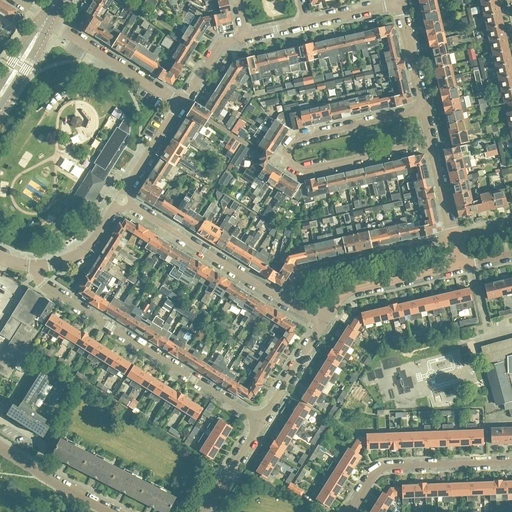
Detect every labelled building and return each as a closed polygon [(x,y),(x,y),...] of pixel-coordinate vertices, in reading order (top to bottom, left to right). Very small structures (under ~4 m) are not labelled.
[(0,0),(0,11),(11,19),(16,10),(0,0)] [(110,4),(113,0),(112,0),(93,0),(93,1),(94,1),(109,10),(119,16),(119,17),(124,17),(128,10),(124,8),(122,12),(110,4)] [(145,0),(143,4),(153,10),(158,1),(156,0),(145,0)] [(230,12),(227,0),(215,0),(212,1),(213,5),(214,10),(215,12),(220,11),(221,14),(230,12)] [(438,10),(436,0),(430,0),(420,2),(422,13),(438,10)] [(500,12),(496,0),(493,0),(481,3),(484,15),(500,12)] [(109,10),(94,1),(92,4),(87,1),(83,8),(87,11),(86,13),(101,22),(109,10)] [(204,33),(208,27),(210,26),(211,27),(216,25),(214,16),(206,18),(204,12),(204,9),(201,9),(192,4),(190,7),(187,12),(195,16),(190,24),(204,33)] [(458,17),(465,16),(463,4),(458,5),(456,5),(458,17)] [(478,6),(470,8),(471,15),(480,14),(478,6)] [(99,39),(106,28),(107,29),(109,25),(114,16),(119,17),(119,16),(109,10),(101,22),(98,27),(91,23),(85,30),(93,35),(99,39)] [(233,24),(230,14),(230,13),(230,12),(221,14),(220,11),(215,12),(214,10),(204,12),(206,18),(214,16),(216,25),(222,24),(224,23),(225,26),(233,24)] [(441,21),(438,10),(422,13),(423,19),(425,24),(441,21)] [(503,24),(500,12),(484,15),(487,28),(503,24)] [(101,22),(86,13),(78,25),(85,30),(91,23),(98,27),(101,22)] [(133,14),(128,22),(133,24),(137,16),(133,14)] [(203,34),(204,33),(190,24),(180,18),(178,22),(184,26),(185,25),(189,28),(184,34),(198,43),(203,34)] [(474,25),(472,18),(469,19),(472,29),(473,30),(475,30),(478,30),(476,24),(474,25)] [(147,30),(150,25),(144,21),(141,26),(147,30)] [(427,35),(443,32),(441,21),(425,24),(427,35)] [(388,41),(387,36),(396,34),(393,22),(386,24),(386,27),(385,27),(378,28),(382,43),(383,42),(385,42),(388,41)] [(505,37),(503,24),(487,28),(490,40),(505,37)] [(109,45),(119,30),(114,27),(112,30),(110,29),(112,26),(109,25),(107,29),(106,28),(99,39),(109,45)] [(150,44),(146,41),(148,40),(147,39),(150,33),(154,27),(150,25),(147,30),(143,36),(142,36),(129,58),(130,59),(130,58),(139,64),(148,51),(146,50),(150,44)] [(121,32),(119,30),(109,45),(112,47),(112,48),(119,52),(128,38),(125,36),(130,28),(126,26),(121,32)] [(378,28),(372,30),(363,32),(367,48),(379,45),(378,44),(382,43),(378,28)] [(367,48),(363,32),(353,34),(357,50),(362,49),(363,57),(369,56),(367,48)] [(427,36),(430,46),(461,39),(460,35),(449,37),(445,38),(443,32),(427,35),(427,36)] [(130,39),(128,38),(119,52),(129,58),(142,36),(139,34),(134,42),(130,39)] [(184,34),(179,43),(181,44),(192,52),(198,43),(184,34)] [(357,50),(353,34),(344,37),(347,52),(351,51),(352,55),(358,54),(357,50)] [(399,49),(396,34),(387,36),(388,41),(385,42),(387,51),(399,49)] [(165,36),(160,44),(168,49),(173,41),(165,36)] [(344,53),(347,52),(344,37),(334,39),(339,61),(339,62),(346,61),(344,53)] [(477,38),(476,37),(471,38),(473,48),(474,51),(479,50),(478,43),(477,38)] [(508,49),(505,37),(490,40),(493,53),(508,49)] [(339,61),(334,39),(324,41),(328,57),(329,57),(330,63),(339,61)] [(448,54),(447,47),(462,44),(461,39),(430,46),(432,57),(448,54)] [(328,57),(324,41),(314,43),(318,59),(320,69),(326,67),(324,58),(328,57)] [(314,43),(313,44),(305,45),(308,62),(318,59),(314,43)] [(174,59),(176,61),(184,66),(185,65),(184,64),(192,52),(181,44),(172,58),(174,59)] [(305,45),(298,47),(295,48),(300,70),(301,71),(306,70),(304,62),(308,62),(305,45)] [(153,63),(161,52),(160,51),(161,50),(157,47),(153,53),(148,50),(148,51),(139,64),(151,72),(156,65),(153,63)] [(300,70),(295,48),(286,50),(285,50),(290,72),(300,70)] [(476,60),(474,51),(473,48),(467,49),(470,61),(476,60)] [(384,57),(385,62),(402,58),(399,49),(387,51),(383,52),(383,53),(378,54),(371,55),(372,59),(379,58),(384,57)] [(511,62),(508,49),(493,53),(496,65),(511,62)] [(290,72),(285,50),(276,52),(281,75),(290,72)] [(164,62),(164,61),(160,59),(160,58),(159,57),(161,54),(162,52),(161,52),(153,63),(156,65),(151,72),(166,82),(166,81),(169,76),(169,73),(172,68),(164,63),(164,62)] [(281,75),(276,52),(266,55),(269,70),(274,69),(276,76),(281,75)] [(435,68),(451,65),(448,54),(432,57),(435,68)] [(256,57),(262,83),(263,82),(262,78),(271,76),(269,70),(266,55),(257,57),(256,57)] [(256,57),(255,57),(246,59),(248,68),(250,75),(254,73),(257,84),(262,83),(256,57)] [(175,79),(184,66),(176,61),(174,64),(166,58),(164,61),(164,62),(164,63),(172,68),(169,73),(169,76),(166,81),(172,85),(175,79)] [(402,58),(385,62),(388,72),(404,68),(402,58)] [(248,68),(246,59),(239,61),(233,62),(232,64),(242,70),(248,68)] [(511,74),(511,65),(511,62),(496,65),(499,78),(511,74)] [(231,66),(227,73),(242,83),(241,84),(244,85),(249,77),(248,77),(248,76),(246,75),(247,73),(242,70),(232,64),(231,66)] [(435,68),(437,79),(453,76),(451,65),(435,68)] [(404,68),(388,72),(390,82),(392,81),(406,78),(404,68)] [(473,71),(476,83),(481,82),(478,70),(473,71)] [(241,84),(242,83),(227,73),(221,82),(234,91),(237,87),(238,88),(241,84)] [(462,74),(453,76),(437,79),(440,90),(456,87),(464,85),(462,74)] [(511,88),(511,74),(499,78),(502,91),(511,88)] [(312,76),(302,78),(304,85),(313,83),(312,76)] [(304,85),(302,78),(293,80),(293,82),(294,87),(294,88),(304,85)] [(410,93),(406,78),(392,81),(393,88),(391,88),(392,91),(399,90),(400,95),(410,93)] [(335,85),(334,80),(324,83),(325,89),(326,89),(335,87),(335,85)] [(239,94),(234,91),(221,82),(215,90),(228,100),(229,99),(234,102),(239,94)] [(314,85),(306,87),(307,93),(315,91),(314,85)] [(381,109),(379,99),(376,87),(366,89),(371,111),(381,109)] [(456,87),(440,90),(442,101),(443,101),(442,101),(458,98),(456,87)] [(511,88),(502,91),(505,104),(508,103),(508,104),(510,111),(506,112),(509,125),(511,124),(511,88)] [(371,111),(366,89),(356,92),(362,113),(371,111)] [(228,100),(215,90),(210,99),(223,108),(228,100)] [(352,115),(346,94),(342,95),(340,90),(336,91),(337,96),(342,118),(352,115)] [(412,102),(410,93),(400,95),(399,90),(392,91),(395,106),(402,104),(412,102)] [(385,98),(379,99),(381,109),(389,107),(390,107),(395,106),(392,91),(384,93),(385,98)] [(243,96),(244,97),(249,101),(251,97),(245,92),(243,96)] [(362,113),(356,92),(346,94),(352,115),(362,113)] [(342,118),(337,96),(327,98),(328,104),(333,120),(342,118)] [(465,108),(464,104),(465,104),(463,96),(458,98),(442,101),(443,101),(445,112),(465,108)] [(222,109),(223,108),(210,99),(204,108),(211,113),(217,118),(222,109)] [(52,101),(47,109),(53,112),(57,104),(52,101)] [(323,122),(319,106),(318,101),(308,104),(309,109),(313,124),(323,122)] [(304,127),(299,111),(297,102),(292,103),(293,108),(294,112),(289,114),(289,113),(287,114),(287,112),(283,113),(283,111),(279,114),(275,120),(267,115),(263,120),(257,116),(255,120),(261,124),(283,138),(289,129),(293,128),(293,129),(304,127)] [(190,111),(190,112),(206,121),(207,120),(211,113),(204,108),(195,103),(191,109),(190,111)] [(488,114),(486,103),(479,105),(482,115),(488,114)] [(249,104),(246,110),(252,113),(255,108),(249,104)] [(333,120),(328,104),(319,106),(323,122),(333,120)] [(116,107),(111,115),(118,119),(121,114),(123,112),(119,109),(116,107)] [(465,108),(445,112),(447,123),(463,120),(462,113),(466,112),(465,108)] [(304,127),(313,124),(309,109),(300,111),(299,111),(304,127)] [(83,110),(80,112),(87,120),(85,128),(88,129),(91,119),(83,110)] [(206,121),(190,112),(187,116),(188,116),(183,123),(197,131),(200,133),(203,135),(210,124),(206,121)] [(231,128),(237,118),(233,115),(232,114),(226,124),(231,128)] [(72,117),(70,123),(74,128),(81,127),(83,121),(79,116),(72,117)] [(109,117),(102,133),(108,136),(115,119),(109,117)] [(478,123),(470,125),(468,118),(463,120),(447,123),(450,134),(479,128),(478,123)] [(113,166),(124,149),(127,145),(128,144),(129,139),(129,136),(129,135),(130,134),(130,131),(130,126),(130,124),(130,121),(129,119),(124,119),(123,119),(95,164),(96,164),(91,172),(104,181),(108,174),(108,175),(113,166)] [(239,119),(232,129),(238,133),(240,130),(241,129),(245,123),(239,119)] [(207,149),(206,148),(208,144),(200,139),(203,135),(200,133),(197,131),(183,123),(178,132),(207,149)] [(251,126),(249,128),(278,146),(283,138),(261,124),(258,128),(252,124),(251,126)] [(263,155),(262,156),(270,161),(271,159),(273,155),(273,154),(278,146),(249,128),(248,130),(255,135),(259,138),(258,139),(262,142),(259,146),(266,150),(264,152),(263,155)] [(450,134),(453,147),(466,144),(466,142),(468,142),(467,135),(480,132),(479,128),(450,134)] [(207,149),(178,132),(173,140),(172,139),(172,140),(186,148),(189,143),(197,148),(205,153),(207,149)] [(229,141),(224,148),(233,154),(240,143),(231,138),(229,141)] [(191,152),(186,149),(186,148),(172,140),(166,148),(197,167),(199,163),(188,156),(191,152)] [(236,153),(243,158),(248,149),(241,144),(236,153)] [(443,150),(446,161),(468,156),(470,156),(469,151),(468,151),(466,144),(453,147),(453,148),(443,150)] [(487,152),(496,150),(496,149),(495,144),(487,146),(487,147),(486,147),(487,152)] [(197,167),(166,148),(161,157),(162,157),(175,166),(178,161),(186,166),(194,171),(195,171),(197,167)] [(230,159),(233,154),(227,151),(224,155),(230,159)] [(237,166),(243,158),(236,153),(230,162),(237,166)] [(413,172),(415,172),(418,171),(417,166),(426,164),(424,154),(414,157),(414,156),(408,158),(410,167),(412,167),(413,172)] [(270,161),(262,156),(259,155),(250,170),(247,168),(241,177),(252,184),(254,182),(255,183),(268,163),(270,161)] [(464,168),(471,167),(468,156),(446,161),(448,172),(464,168)] [(175,166),(162,157),(155,168),(172,179),(176,174),(177,175),(179,173),(177,172),(179,168),(175,166)] [(401,159),(393,161),(395,171),(396,176),(408,173),(406,168),(410,167),(408,158),(401,159)] [(218,161),(215,167),(222,171),(225,165),(218,161)] [(393,161),(383,164),(386,180),(390,179),(391,181),(397,180),(396,178),(396,176),(395,171),(393,161)] [(263,190),(277,168),(268,163),(255,183),(258,185),(252,193),(256,196),(261,189),(263,190)] [(217,179),(222,171),(215,167),(210,164),(205,172),(217,179)] [(386,180),(383,164),(373,166),(379,196),(386,194),(382,181),(386,180)] [(429,178),(426,164),(417,166),(418,171),(415,172),(417,181),(429,178)] [(379,196),(373,166),(364,168),(367,184),(372,183),(375,197),(379,196)] [(162,190),(164,192),(172,179),(155,168),(147,180),(138,193),(139,197),(145,201),(150,194),(157,198),(160,193),(162,190)] [(276,187),(285,173),(277,168),(263,190),(267,193),(272,184),(276,187)] [(367,184),(364,168),(354,170),(357,186),(367,184)] [(471,178),(477,177),(479,177),(478,173),(466,176),(464,168),(448,172),(451,183),(467,179),(471,178)] [(357,186),(354,170),(345,172),(348,189),(357,187),(357,186)] [(225,185),(231,176),(225,171),(219,181),(225,185)] [(348,189),(345,172),(335,175),(338,191),(339,193),(343,192),(343,190),(348,189)] [(276,206),(293,178),(285,173),(276,187),(279,189),(274,197),(278,200),(275,205),(276,206)] [(338,191),(335,175),(325,177),(329,193),(338,191)] [(329,193),(325,177),(315,179),(318,195),(319,195),(319,199),(325,197),(325,194),(329,193)] [(304,198),(302,183),(293,178),(276,206),(278,207),(287,193),(297,199),(304,198)] [(416,192),(432,189),(429,178),(417,181),(407,183),(408,190),(415,188),(416,192)] [(304,198),(305,204),(320,200),(319,199),(319,195),(318,195),(315,179),(305,181),(305,182),(302,183),(304,198)] [(453,194),(469,190),(467,180),(467,179),(451,183),(453,194)] [(89,181),(87,184),(71,209),(68,208),(62,218),(70,223),(76,214),(77,214),(81,217),(89,206),(98,191),(100,188),(89,181)] [(153,205),(161,210),(169,198),(173,192),(168,189),(164,196),(160,193),(157,198),(150,194),(145,201),(152,206),(153,205)] [(434,198),(432,189),(416,192),(417,196),(414,197),(416,202),(418,201),(434,198)] [(507,205),(503,189),(491,192),(495,208),(507,205)] [(472,201),(470,190),(469,190),(453,194),(456,205),(472,201)] [(181,203),(178,207),(172,217),(181,223),(198,194),(195,192),(188,202),(183,199),(181,203)] [(495,208),(491,192),(475,195),(476,198),(474,201),(472,201),(474,213),(495,208)] [(189,228),(198,214),(194,211),(203,197),(198,194),(181,223),(189,228)] [(222,199),(228,203),(231,199),(225,195),(222,199)] [(172,217),(178,207),(172,203),(173,201),(169,198),(161,210),(172,217)] [(367,198),(353,201),(355,209),(369,206),(367,198)] [(436,208),(434,198),(418,201),(420,211),(424,210),(436,208)] [(213,199),(202,216),(198,214),(189,228),(197,233),(197,234),(211,211),(217,202),(213,199)] [(235,211),(240,204),(234,201),(230,207),(235,211)] [(252,209),(257,213),(261,208),(260,208),(263,203),(260,201),(257,205),(255,204),(252,209)] [(474,213),(472,201),(456,205),(455,205),(458,216),(474,213)] [(391,208),(390,203),(382,205),(383,210),(384,212),(392,210),(391,208)] [(383,210),(382,205),(372,207),(373,212),(374,213),(378,212),(377,211),(383,210)] [(268,206),(262,216),(267,219),(273,209),(268,206)] [(439,222),(436,208),(424,210),(425,213),(420,214),(421,220),(429,218),(430,224),(439,222)] [(206,239),(214,225),(210,222),(215,214),(211,212),(212,211),(211,211),(197,234),(206,239)] [(214,244),(229,220),(231,217),(227,215),(219,228),(214,225),(206,239),(214,244)] [(222,249),(231,235),(227,232),(236,218),(232,216),(231,217),(229,220),(214,244),(222,249)] [(410,238),(408,228),(407,224),(405,217),(400,218),(401,223),(396,224),(400,240),(410,238)] [(261,218),(256,226),(260,229),(265,220),(261,218)] [(441,231),(439,222),(430,224),(429,218),(421,220),(418,221),(418,220),(414,221),(414,222),(413,222),(413,223),(418,221),(419,227),(423,226),(425,235),(432,233),(431,233),(441,231)] [(400,240),(396,224),(392,225),(391,219),(385,220),(390,242),(400,240)] [(139,225),(131,220),(130,222),(125,220),(123,223),(121,222),(112,235),(119,239),(126,244),(126,243),(128,241),(121,236),(126,229),(133,233),(139,225)] [(390,242),(385,220),(376,223),(380,245),(390,242)] [(425,235),(423,226),(419,227),(418,221),(413,223),(413,222),(407,224),(408,228),(410,238),(419,236),(425,235)] [(310,228),(309,222),(301,223),(303,230),(310,228)] [(380,245),(376,223),(376,222),(365,225),(366,227),(366,226),(370,247),(371,247),(380,245)] [(370,247),(366,226),(366,227),(361,228),(360,223),(355,224),(361,250),(361,249),(370,247)] [(146,246),(154,234),(139,225),(133,233),(136,235),(141,238),(138,243),(145,247),(146,246)] [(269,233),(274,237),(277,227),(274,225),(269,233)] [(357,251),(351,225),(347,226),(349,235),(343,236),(347,253),(356,251),(357,251)] [(240,230),(236,227),(231,235),(222,249),(223,250),(223,249),(231,254),(239,240),(235,238),(240,230)] [(343,236),(341,227),(336,229),(338,238),(333,239),(337,255),(347,253),(343,236)] [(260,235),(256,232),(253,238),(239,259),(248,265),(256,251),(252,248),(260,235)] [(136,235),(133,233),(127,243),(132,247),(134,241),(136,235)] [(331,233),(322,235),(327,257),(337,255),(333,239),(332,233),(331,233)] [(164,240),(154,234),(146,246),(145,247),(151,251),(145,261),(148,263),(152,258),(164,240)] [(126,244),(119,239),(112,235),(106,245),(135,263),(137,259),(127,253),(128,252),(123,248),(126,244),(126,243),(126,244)] [(244,243),(239,240),(231,254),(239,259),(253,238),(251,236),(249,235),(244,243)] [(268,250),(273,238),(266,235),(261,248),(268,250)] [(314,243),(318,259),(327,257),(322,235),(317,236),(318,242),(314,243)] [(276,253),(281,238),(275,236),(270,251),(276,253)] [(308,239),(302,240),(304,245),(308,262),(318,259),(314,243),(309,244),(308,239)] [(164,260),(173,246),(164,240),(152,258),(148,263),(148,264),(152,267),(159,257),(164,260)] [(108,260),(112,262),(112,261),(115,258),(121,261),(122,259),(133,267),(136,263),(135,263),(106,245),(100,254),(100,255),(108,260)] [(308,262),(304,245),(299,247),(300,251),(296,252),(296,254),(288,257),(283,254),(281,258),(294,266),(295,264),(308,262)] [(174,266),(183,252),(173,246),(164,260),(169,263),(170,263),(174,266)] [(261,274),(269,262),(264,261),(266,259),(269,254),(262,249),(259,253),(256,251),(248,265),(261,273),(260,273),(261,274)] [(184,272),(193,258),(183,252),(174,266),(169,274),(178,280),(178,279),(181,276),(183,272),(184,272)] [(278,273),(282,266),(278,262),(276,261),(273,265),(270,263),(274,257),(269,254),(266,259),(264,261),(269,262),(261,274),(275,282),(279,276),(278,273)] [(99,256),(94,264),(116,278),(119,279),(120,280),(123,282),(126,277),(109,267),(112,262),(108,260),(100,255),(99,256)] [(193,278),(202,264),(193,258),(184,272),(183,272),(181,276),(178,279),(188,285),(193,278)] [(285,280),(294,266),(281,258),(278,262),(282,266),(278,273),(279,276),(275,282),(281,286),(285,280)] [(116,278),(94,264),(88,274),(102,283),(104,284),(105,284),(109,277),(114,281),(116,278)] [(203,284),(212,270),(202,264),(193,278),(188,285),(187,287),(191,289),(195,282),(197,283),(198,281),(203,284)] [(210,294),(212,292),(221,276),(212,270),(203,284),(208,287),(204,292),(206,293),(201,300),(205,303),(210,294)] [(88,289),(92,282),(99,286),(102,283),(88,274),(79,287),(82,289),(79,292),(84,295),(82,297),(89,302),(95,293),(88,289)] [(134,284),(138,279),(130,274),(127,279),(134,284)] [(222,297),(231,282),(221,276),(212,292),(213,293),(214,292),(218,295),(222,297)] [(511,293),(511,284),(510,278),(500,281),(500,280),(500,281),(498,281),(501,296),(511,293)] [(149,284),(157,289),(160,283),(153,279),(149,284)] [(135,285),(143,290),(146,284),(139,280),(135,285)] [(501,296),(498,281),(496,282),(496,281),(495,282),(496,282),(485,284),(488,299),(501,296)] [(231,304),(241,288),(231,282),(222,297),(227,300),(229,298),(231,299),(229,303),(226,301),(221,310),(226,312),(231,304)] [(105,312),(113,299),(106,294),(103,298),(99,296),(104,288),(106,285),(105,284),(104,284),(102,283),(99,286),(95,293),(89,302),(93,304),(105,312)] [(168,296),(171,291),(162,285),(159,290),(168,296)] [(36,292),(29,287),(20,302),(12,315),(12,316),(0,334),(9,340),(21,321),(24,323),(0,361),(0,372),(9,378),(18,363),(28,347),(32,340),(38,332),(29,326),(35,318),(37,319),(39,316),(45,320),(55,304),(48,299),(46,300),(45,299),(45,298),(36,292)] [(250,294),(241,288),(231,304),(235,307),(237,305),(242,308),(250,294)] [(474,307),(469,288),(457,291),(461,309),(462,309),(462,310),(474,307)] [(461,309),(457,291),(445,294),(448,305),(449,305),(450,311),(456,310),(461,309)] [(208,305),(213,297),(210,294),(205,303),(208,305)] [(246,323),(260,300),(250,294),(242,308),(246,311),(244,313),(245,314),(239,324),(244,326),(246,323)] [(448,305),(445,294),(433,296),(437,314),(444,313),(443,306),(448,305)] [(437,314),(433,296),(421,299),(424,311),(433,309),(434,315),(437,314)] [(115,318),(124,303),(123,303),(114,297),(113,299),(105,312),(115,318)] [(124,324),(135,306),(130,303),(132,300),(127,297),(123,303),(124,303),(115,318),(124,324)] [(164,303),(172,308),(175,303),(167,299),(164,303)] [(424,311),(421,299),(409,302),(413,320),(422,318),(420,311),(424,311)] [(261,321),(270,307),(260,300),(246,323),(250,326),(254,319),(255,319),(257,316),(262,319),(260,320),(261,321)] [(149,327),(152,322),(147,319),(156,305),(151,301),(149,304),(150,304),(134,330),(143,336),(149,327)] [(134,330),(150,304),(149,304),(146,302),(142,310),(135,306),(124,324),(134,330)] [(413,320),(409,302),(397,305),(400,316),(399,316),(400,323),(405,321),(404,315),(410,314),(412,320),(413,320)] [(400,316),(397,305),(396,305),(396,303),(390,305),(390,306),(385,307),(388,319),(399,316),(400,316)] [(285,316),(270,307),(261,321),(268,325),(271,320),(275,322),(272,327),(272,326),(270,330),(268,329),(266,332),(273,336),(274,333),(280,325),(279,325),(285,316)] [(388,319),(385,307),(373,310),(376,322),(388,319)] [(199,311),(197,314),(204,319),(207,312),(201,308),(199,311)] [(183,315),(193,321),(196,316),(187,310),(183,315)] [(376,322),(373,310),(361,313),(362,315),(357,316),(362,324),(362,323),(364,323),(364,325),(376,322)] [(511,313),(490,319),(491,323),(511,317),(511,313)] [(52,336),(62,320),(52,314),(46,324),(51,327),(47,333),(52,336)] [(153,342),(164,324),(163,324),(162,323),(164,321),(156,316),(152,322),(149,327),(143,336),(152,341),(153,342)] [(163,348),(172,333),(167,330),(168,330),(167,330),(170,325),(169,324),(173,318),(169,316),(165,322),(164,324),(153,342),(163,348)] [(274,336),(287,344),(295,331),(293,330),(295,326),(291,323),(292,321),(285,316),(279,325),(280,325),(286,329),(281,338),(274,333),(273,336),(274,336)] [(360,332),(363,327),(361,326),(362,324),(357,316),(350,326),(349,325),(342,335),(352,342),(355,336),(358,338),(361,332),(360,332)] [(66,336),(72,326),(62,320),(52,336),(56,338),(60,333),(66,336)] [(228,329),(220,324),(218,327),(226,333),(228,329)] [(72,348),(75,343),(82,332),(72,326),(66,336),(71,340),(67,345),(72,348)] [(263,330),(257,327),(252,336),(258,340),(263,330)] [(172,354),(186,333),(180,329),(176,336),(172,333),(163,348),(172,354)] [(82,354),(85,349),(92,338),(87,336),(88,334),(83,331),(82,332),(75,343),(80,346),(77,352),(82,354)] [(182,360),(190,346),(185,343),(191,334),(186,331),(186,333),(172,354),(182,360)] [(346,351),(352,342),(342,335),(335,346),(345,352),(351,356),(351,355),(346,351)] [(287,344),(274,336),(271,341),(267,339),(264,344),(281,354),(286,345),(287,344)] [(511,337),(481,346),(485,363),(486,363),(487,367),(497,404),(503,403),(505,410),(511,408),(511,337)] [(91,361),(101,345),(92,338),(85,349),(90,352),(87,358),(91,361)] [(191,366),(205,345),(200,342),(195,349),(190,346),(182,360),(191,366)] [(258,354),(260,355),(274,364),(281,354),(264,344),(258,354)] [(105,361),(111,351),(101,345),(91,361),(96,363),(99,358),(105,361)] [(207,363),(202,360),(207,353),(207,352),(209,348),(205,345),(191,366),(201,372),(207,363)] [(339,363),(337,366),(342,370),(345,365),(339,361),(345,352),(335,346),(333,350),(331,349),(328,354),(329,355),(328,357),(339,363)] [(51,347),(49,351),(45,348),(42,352),(52,358),(57,350),(51,347)] [(36,354),(28,348),(15,369),(24,374),(36,354)] [(111,373),(121,357),(111,351),(105,361),(110,364),(106,370),(111,373)] [(260,355),(258,359),(249,353),(245,359),(268,374),(274,364),(260,355)] [(211,378),(224,357),(219,354),(214,362),(209,360),(207,363),(201,372),(211,378)] [(239,355),(233,365),(237,367),(243,358),(239,355)] [(125,374),(131,363),(121,357),(111,373),(115,375),(119,370),(125,374)] [(220,384),(228,372),(230,370),(225,367),(229,360),(224,357),(211,378),(220,384)] [(333,371),(337,366),(339,363),(328,357),(322,367),(337,377),(339,375),(333,371)] [(262,383),(268,374),(245,359),(245,360),(244,359),(243,361),(251,366),(255,368),(253,370),(251,369),(248,375),(252,378),(262,384),(262,383)] [(134,387),(144,371),(134,365),(127,375),(132,378),(129,384),(134,387)] [(337,377),(322,367),(315,378),(325,384),(328,380),(333,384),(337,377)] [(13,403),(6,413),(25,425),(43,436),(50,426),(45,423),(47,419),(46,418),(66,387),(41,371),(21,402),(20,402),(18,406),(13,403)] [(147,388),(154,378),(144,371),(134,387),(138,390),(142,384),(147,388)] [(237,382),(232,379),(235,376),(228,372),(220,384),(236,394),(242,385),(241,385),(245,380),(241,377),(237,382)] [(153,399),(163,384),(154,378),(147,388),(152,391),(149,396),(153,399)] [(254,397),(262,384),(252,378),(246,388),(242,385),(236,394),(243,399),(245,396),(249,399),(251,395),(254,397)] [(321,391),(325,384),(315,378),(308,388),(324,398),(327,394),(321,391)] [(167,400),(173,390),(163,384),(153,399),(158,402),(161,397),(166,400),(167,400)] [(114,391),(103,385),(101,389),(112,395),(114,391)] [(324,398),(308,388),(302,399),(312,406),(315,400),(321,404),(324,398)] [(177,406),(183,396),(184,395),(178,391),(177,392),(173,390),(167,400),(166,400),(163,405),(168,409),(171,403),(176,406),(177,406)] [(124,403),(128,396),(124,393),(119,400),(124,403)] [(133,399),(128,396),(124,403),(128,406),(133,399)] [(193,402),(183,396),(177,406),(176,406),(173,412),(178,415),(181,409),(186,412),(193,402)] [(193,424),(203,408),(193,402),(186,412),(187,413),(185,416),(189,419),(188,421),(193,424)] [(316,412),(300,402),(294,412),(304,418),(307,413),(313,416),(316,412)] [(300,423),(304,418),(294,412),(287,422),(303,432),(306,427),(300,423)] [(225,438),(232,427),(220,419),(215,426),(210,423),(208,427),(225,438)] [(303,432),(287,422),(281,431),(292,438),(295,433),(300,436),(303,432)] [(471,445),(471,423),(466,423),(466,430),(459,430),(460,445),(471,445)] [(483,444),(483,429),(476,429),(476,423),(471,423),(471,445),(483,444)] [(448,445),(447,424),(442,424),(442,431),(436,431),(437,446),(448,445)] [(460,445),(459,430),(453,430),(453,424),(447,424),(448,445),(460,445)] [(437,446),(436,431),(430,431),(430,425),(424,425),(424,432),(425,446),(437,446)] [(511,426),(491,428),(492,444),(503,443),(503,445),(508,444),(508,443),(511,442),(511,426)] [(219,448),(225,438),(208,427),(207,428),(212,431),(209,436),(204,433),(201,437),(219,448)] [(288,443),(292,438),(281,431),(275,441),(285,448),(291,451),(294,447),(288,443)] [(402,447),(401,432),(390,433),(390,448),(390,449),(397,449),(397,447),(402,447)] [(413,447),(413,432),(401,432),(402,447),(413,447)] [(425,446),(424,432),(413,432),(413,447),(425,446)] [(378,448),(378,433),(366,434),(366,436),(359,437),(363,445),(366,445),(367,449),(378,448)] [(390,448),(390,433),(378,433),(378,448),(390,448)] [(193,438),(189,436),(188,436),(184,443),(189,446),(193,439),(193,438)] [(212,459),(219,448),(201,437),(198,442),(203,445),(200,451),(212,459)] [(361,455),(357,453),(363,445),(359,437),(351,449),(349,448),(342,458),(354,466),(361,455)] [(81,469),(90,453),(61,438),(53,455),(67,462),(81,469)] [(285,448),(275,441),(274,440),(270,446),(272,447),(269,451),(279,457),(279,458),(284,461),(287,456),(282,453),(285,448)] [(318,444),(312,454),(315,457),(320,460),(327,449),(318,444)] [(276,463),(279,458),(279,457),(269,451),(263,461),(278,471),(281,466),(276,463)] [(110,484),(118,468),(90,453),(81,469),(95,476),(110,484)] [(354,466),(342,458),(338,464),(332,461),(330,464),(348,476),(354,466)] [(278,471),(263,461),(256,471),(267,477),(270,472),(275,475),(278,471)] [(342,486),(348,476),(330,464),(327,470),(332,474),(329,478),(342,486)] [(138,499),(147,482),(118,468),(110,484),(124,491),(138,499)] [(335,496),(342,486),(329,478),(323,488),(335,496)] [(507,493),(507,481),(502,481),(502,479),(495,480),(495,493),(502,493),(502,500),(507,500),(507,493)] [(495,493),(495,480),(495,481),(483,482),(484,494),(490,493),(490,500),(495,500),(495,493)] [(167,511),(175,497),(161,490),(147,482),(138,499),(152,506),(164,511),(167,511)] [(304,491),(291,482),(290,484),(288,487),(301,495),(304,491)] [(426,496),(425,484),(425,482),(418,483),(419,484),(414,485),(414,496),(414,503),(420,503),(419,496),(425,496),(426,496)] [(472,501),(472,482),(460,483),(461,495),(467,494),(467,501),(472,501)] [(484,494),(483,482),(472,482),(472,501),(478,501),(477,494),(484,494)] [(449,502),(448,483),(437,484),(437,495),(443,495),(444,502),(449,502)] [(461,495),(460,483),(448,483),(449,502),(455,502),(454,495),(461,495)] [(437,495),(437,484),(425,484),(426,496),(425,496),(426,503),(431,503),(431,496),(437,495)] [(414,496),(414,485),(402,485),(402,487),(390,487),(395,495),(402,495),(402,504),(408,503),(407,497),(414,496)] [(390,504),(395,495),(390,487),(386,494),(383,492),(377,502),(392,511),(395,507),(390,504)] [(329,506),(335,496),(323,488),(317,497),(316,499),(329,506)] [(391,511),(392,511),(377,502),(370,511),(391,511)]
